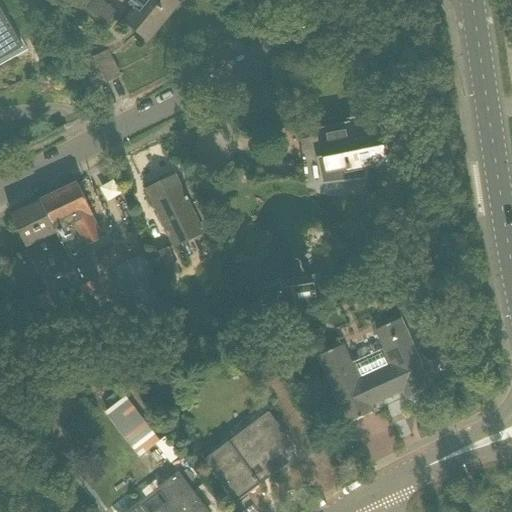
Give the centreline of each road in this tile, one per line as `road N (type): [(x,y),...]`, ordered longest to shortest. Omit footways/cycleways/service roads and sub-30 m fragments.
road 1 (residential): [(0,191),(372,0)]
road 2 (tertiary): [(511,259),(472,0)]
road 3 (residential): [(376,490),(511,434)]
